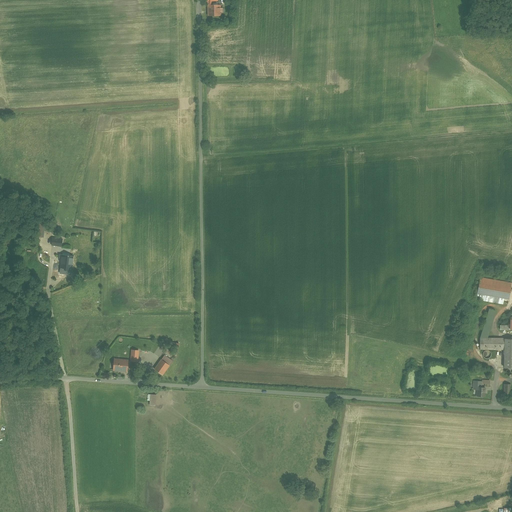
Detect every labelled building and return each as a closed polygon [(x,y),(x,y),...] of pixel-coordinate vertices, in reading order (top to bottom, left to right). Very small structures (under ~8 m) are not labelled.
[(220,5),(213,5),(213,1),(208,1),(208,16),(220,16),(220,5)] [(62,240),(53,239),(52,245),(61,247),(62,240)] [(74,255),(64,254),(63,260),(62,260),(61,268),(72,270),(74,255)] [(511,283),(480,277),(477,293),(509,299),(511,283)] [(496,311),(489,309),(480,337),(487,338),(496,311)] [(511,316),(511,317),(511,314),(505,314),(505,325),(500,325),(500,329),(511,329),(511,316)] [(511,338),(480,338),(480,349),(505,349),(504,368),(511,367),(511,338)] [(488,350),(487,350),(486,350),(485,351),(484,351),(483,352),(483,353),(483,354),(483,355),(483,356),(483,357),(484,357),(484,358),(485,358),(486,358),(487,358),(488,358),(489,358),(490,357),(491,356),(491,355),(491,354),(491,353),(490,352),(490,351),(489,351),(488,350)] [(128,360),(114,359),(113,370),(127,371),(128,360)] [(169,365),(161,359),(154,369),(162,375),(169,365)] [(482,381),(474,381),(473,385),(474,385),(473,389),(477,389),(477,395),(477,396),(484,396),(485,388),(481,387),(482,381)]
